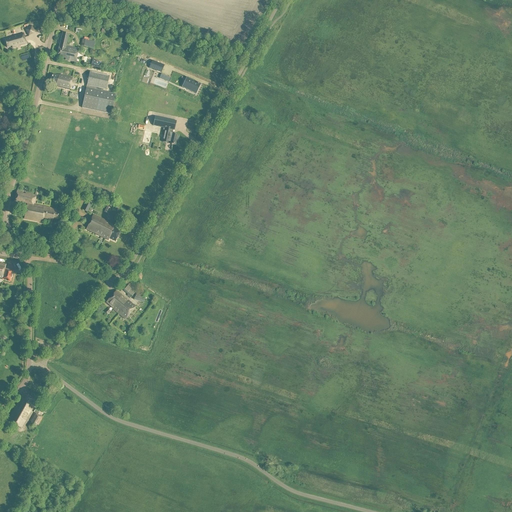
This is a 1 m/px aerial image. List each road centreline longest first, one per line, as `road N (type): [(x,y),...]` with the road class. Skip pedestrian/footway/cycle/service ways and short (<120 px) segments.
road 1 (unclassified): [(40,365),(120,421),(234,455),(295,492),(369,511)]
road 2 (unclassified): [(112,283),(141,247),(281,0)]
road 3 (tertiary): [(58,0),(14,181)]
